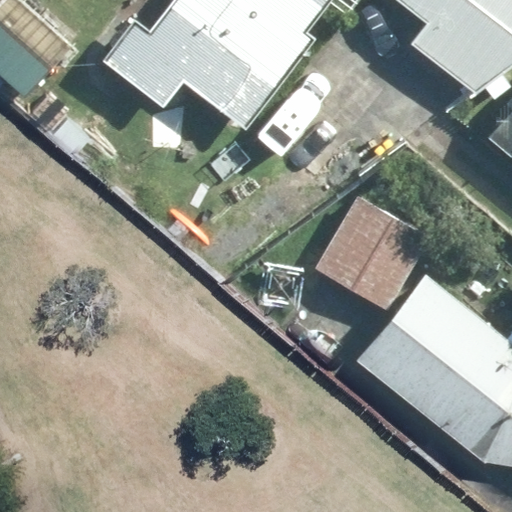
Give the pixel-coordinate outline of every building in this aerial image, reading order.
[(511,0),(166,0),(143,30),(124,15),(90,61),(157,110),(176,84),(234,127),(323,7),(342,21),(357,0),(387,0),(420,24),(402,48),(467,96),(511,60),(511,0)] [(96,128),(31,70),(7,96),(72,155),(96,128)] [(511,167),(511,100),(479,143),(511,167)] [(422,234),(350,196),(309,274),(381,312),(422,234)] [(511,331),(495,330),(418,273),(351,357),(481,464),(511,467),(511,331)]
